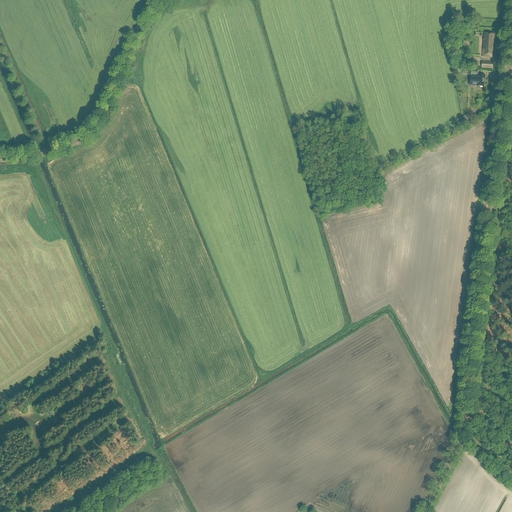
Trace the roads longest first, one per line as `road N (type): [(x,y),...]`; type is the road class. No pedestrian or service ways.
road 1 (tertiary): [(424,511),(461,433),(511,40)]
road 2 (track): [(34,155),(145,438),(189,511)]
road 3 (tertiary): [(170,0),(146,23),(86,134),(53,151),(0,157)]
road 4 (track): [(49,511),(148,444)]
